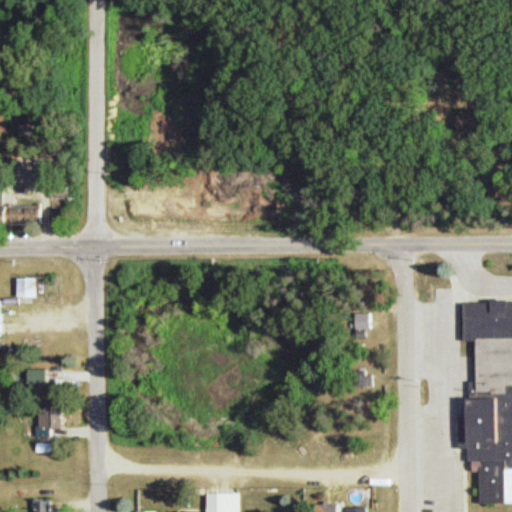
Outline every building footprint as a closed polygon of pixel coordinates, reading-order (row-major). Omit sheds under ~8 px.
[(346,93),(334,48),(322,51),(334,96),(346,93)] [(18,207),(21,222),(49,216),(46,201),(18,207)] [(56,204),(56,222),(73,222),(73,204),(56,204)] [(43,276),(24,276),(24,296),(43,296),(43,276)] [(511,502),(511,299),(496,300),(496,301),(468,302),(469,340),(476,340),(478,460),(485,460),(485,503),(511,502)] [(374,336),(373,313),(360,313),(361,336),(374,336)] [(244,511),(244,491),(212,491),(211,511),(244,511)] [(42,500),(42,511),(58,511),(58,500),(42,500)] [(343,511),(344,502),(317,502),(316,511),(343,511)]
